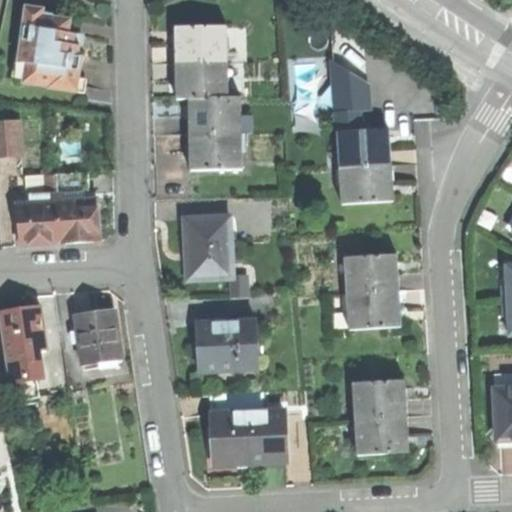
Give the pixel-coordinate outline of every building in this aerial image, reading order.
[(49,92),(79,96),(81,76),(83,59),(79,59),(81,48),(78,48),(79,37),(70,36),(72,21),(53,19),(53,18),(43,16),(44,11),(25,9),(20,53),(21,53),(19,66),(26,67),(23,87),(49,90),(49,92)] [(178,50),(178,68),(229,67),(228,30),(177,31),(178,50)] [(179,104),(191,104),(229,103),(229,67),(178,68),(178,86),(179,104)] [(191,121),(192,139),(243,138),(243,103),(229,103),(191,104),(191,121)] [(338,112),(339,132),(362,131),(361,111),(338,112)] [(0,159),(22,158),(20,126),(0,126),(0,159)] [(339,132),(342,172),(393,169),(392,149),(390,129),(362,131),(339,132)] [(192,159),(192,175),(244,174),(243,156),(243,138),(192,139),(192,159)] [(343,204),(395,201),(393,183),(393,169),(342,172),(343,204)] [(57,178),(58,197),(66,196),(83,195),(83,197),(90,197),(89,176),(57,178)] [(47,179),(48,197),(51,197),(58,197),(57,178),(47,179)] [(83,195),(66,196),(67,204),(83,203),(83,197),(83,195)] [(58,197),(51,197),(51,205),(59,205),(67,204),(66,196),(58,197)] [(34,198),(35,206),(51,205),(51,197),(48,197),(34,198)] [(67,204),(59,205),(62,247),(82,245),(102,244),(100,202),(83,203),(67,204)] [(35,206),(19,207),(21,249),(40,248),(62,247),(59,205),(51,205),(35,206)] [(191,258),(192,283),(235,282),(232,221),(187,223),(188,249),(188,258),(191,258)] [(347,258),(349,296),(400,293),(399,273),(398,255),(347,258)] [(511,266),(507,267),(508,276),(508,284),(503,287),(504,302),(511,301),(511,266)] [(351,331),(402,327),(401,310),(400,293),(349,296),(351,331)] [(21,313),(3,316),(14,386),(19,385),(39,382),(35,354),(49,352),(43,310),(21,313)] [(96,317),(78,319),(84,368),(103,365),(120,363),(124,362),(117,314),(96,317)] [(200,351),(201,374),(261,371),(258,325),(199,328),(200,351)] [(121,371),(120,363),(103,365),(104,373),(121,371)] [(511,375),(497,376),(497,391),(511,390),(511,375)] [(355,384),(357,421),(408,418),(407,399),(406,380),(355,384)] [(42,400),(39,382),(19,385),(22,404),(42,400)] [(511,390),(497,391),(498,402),(511,401),(511,390)] [(214,397),(215,417),(268,415),(268,410),(267,394),(214,397)] [(511,401),(498,402),(499,421),(500,442),(511,441),(511,401)] [(215,417),(213,417),(214,443),(216,467),(289,464),(286,414),(276,414),(268,415),(215,417)] [(357,421),(359,456),(410,453),(409,436),(408,418),(357,421)] [(500,449),(511,448),(511,441),(500,442),(500,449)]
